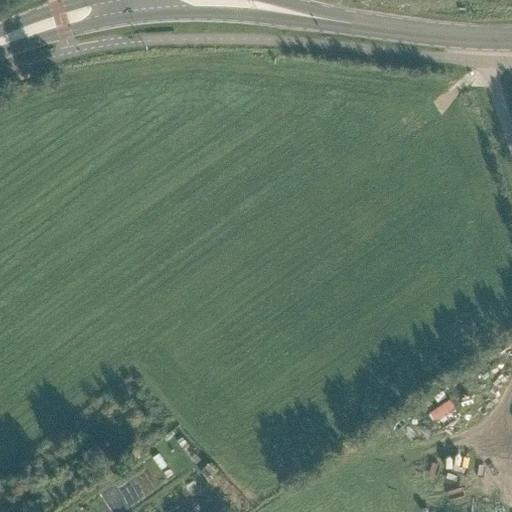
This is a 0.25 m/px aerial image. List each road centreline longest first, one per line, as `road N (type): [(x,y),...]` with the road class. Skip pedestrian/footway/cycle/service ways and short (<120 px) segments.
road 1 (tertiary): [(485,38),(312,17)]
road 2 (tertiary): [(138,16),(312,17)]
road 3 (tertiary): [(0,53),(138,16)]
